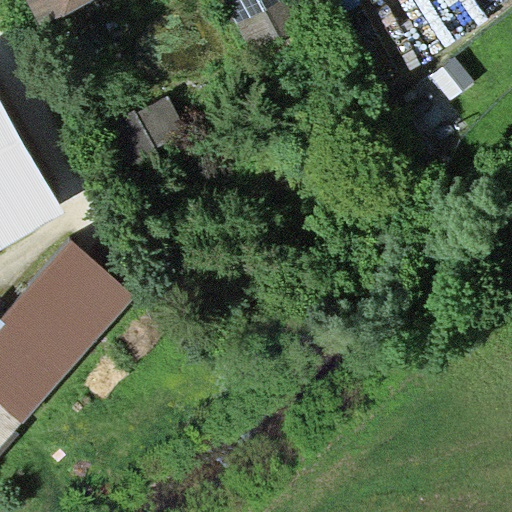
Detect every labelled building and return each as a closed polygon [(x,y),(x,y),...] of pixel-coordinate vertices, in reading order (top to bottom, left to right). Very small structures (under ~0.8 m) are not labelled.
[(26,0),(40,26),(87,0),(26,0)] [(222,0),(255,58),(314,26),(299,0),(222,0)] [(474,82),(455,57),(430,78),(449,102),(474,82)] [(0,94),(0,253),(69,214),(0,94)] [(169,96),(108,126),(127,165),(188,134),(169,96)] [(0,449),(134,296),(73,243),(5,322),(0,327),(0,449)]
